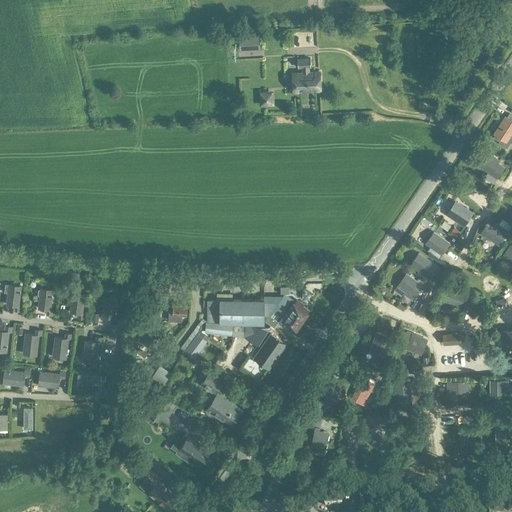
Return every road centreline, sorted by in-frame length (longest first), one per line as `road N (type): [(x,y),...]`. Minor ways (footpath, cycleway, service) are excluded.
road 1 (unclassified): [(0,254),(174,276),(366,278)]
road 2 (unclassified): [(204,511),(366,278)]
road 3 (unclassified): [(439,174),(511,66)]
road 4 (unclassified): [(366,278),(439,174)]
road 5 (unclassified): [(124,333),(0,316)]
